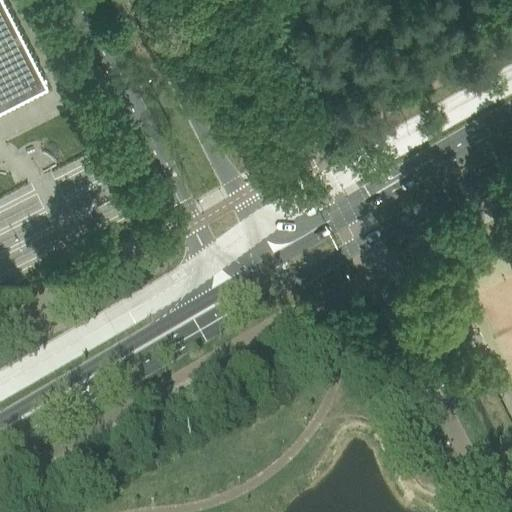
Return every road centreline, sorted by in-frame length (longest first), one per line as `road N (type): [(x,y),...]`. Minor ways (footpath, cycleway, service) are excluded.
road 1 (tertiary): [(74,0),(225,289)]
road 2 (secondary): [(254,302),(511,154)]
road 3 (secondary): [(0,451),(254,302)]
road 4 (secondary): [(225,289),(0,420)]
road 5 (tertiary): [(248,232),(130,0)]
road 6 (secondary): [(511,123),(310,239)]
